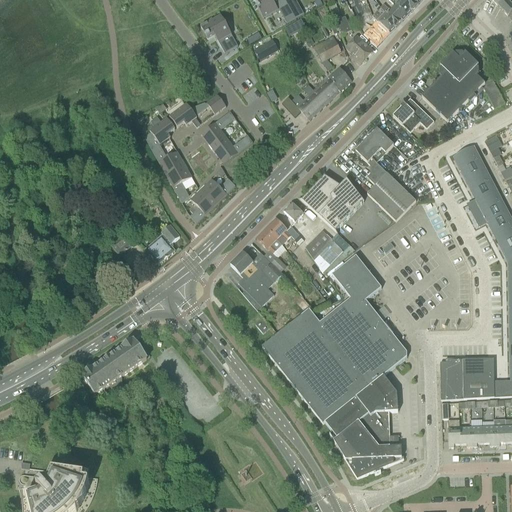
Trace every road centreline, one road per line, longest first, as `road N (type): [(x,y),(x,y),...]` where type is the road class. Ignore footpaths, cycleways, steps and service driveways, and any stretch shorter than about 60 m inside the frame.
road 1 (residential): [(348,511),(423,480),(430,469),(430,347),(478,336),(486,322),(483,273),(434,167),(438,152),(511,111)]
road 2 (secondary): [(164,287),(284,452),(317,511)]
road 3 (secondary): [(203,254),(395,62)]
road 4 (residential): [(224,260),(406,75)]
road 5 (secondary): [(336,511),(293,437),(215,341)]
road 6 (residential): [(157,0),(259,136)]
